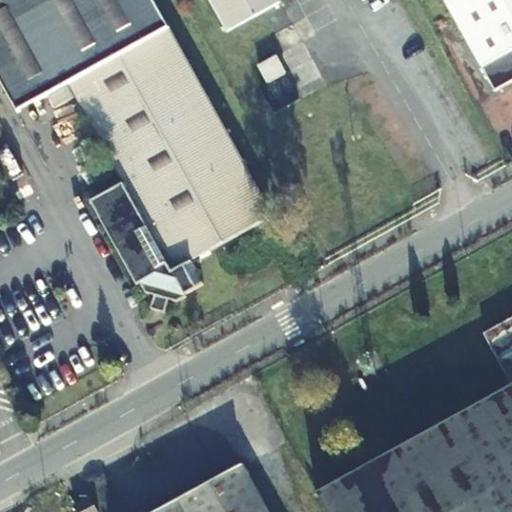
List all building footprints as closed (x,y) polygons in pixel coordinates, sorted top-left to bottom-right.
[(0,0),(0,66),(23,106),(73,77),(170,21),(158,0),(0,0)] [(211,0),(232,36),(284,6),(280,0),(211,0)] [(511,79),(511,0),(442,0),(494,90),(511,79)] [(178,262),(191,255),(198,249),(276,205),(170,21),(73,77),(131,178),(178,262)] [(165,290),(164,301),(204,277),(191,255),(178,262),(131,178),(101,196),(148,277),(150,276),(157,287),(165,290)] [(203,258),(198,249),(191,255),(204,277),(164,301),(177,303),(179,295),(189,297),(197,292),(195,288),(214,277),(210,271),(212,259),(203,258)] [(504,371),(511,366),(511,314),(483,329),(504,371)] [(511,511),(511,381),(312,499),(319,511),(511,511)] [(277,511),(247,458),(150,511),(277,511)] [(91,500),(84,486),(69,494),(77,508),(91,500)]
